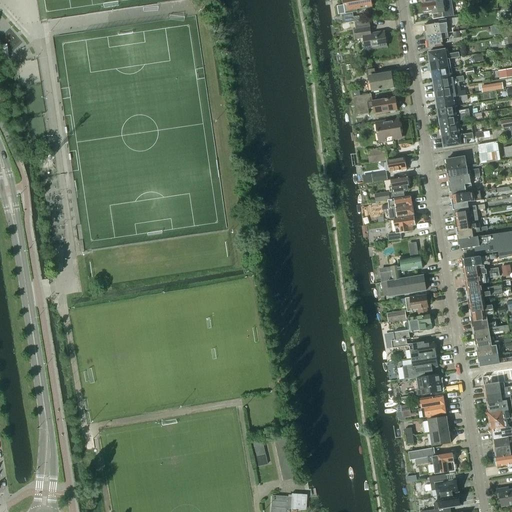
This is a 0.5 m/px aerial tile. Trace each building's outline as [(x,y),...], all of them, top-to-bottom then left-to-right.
[(342,14),(343,19),(344,23),(354,22),(358,21),(360,20),(359,16),(354,17),(353,13),(357,12),(357,9),(372,7),(371,1),(372,1),(372,0),(342,0),(345,13),(342,14)] [(441,0),(421,3),(423,13),(431,11),(433,19),(452,16),(449,0),(441,0)] [(354,22),(356,30),(357,39),(364,38),(366,50),(387,46),(384,31),(371,34),(368,19),(360,20),(358,21),(354,22)] [(439,22),(424,25),(426,36),(447,33),(452,32),(451,26),(451,22),(447,23),(446,20),(446,19),(438,20),(439,22)] [(447,33),(426,36),(428,48),(442,45),(441,38),(448,38),(447,33)] [(428,52),(430,62),(449,59),(454,58),(460,57),(459,52),(446,54),(445,49),(428,52)] [(430,62),(431,72),(449,69),(448,64),(450,64),(449,59),(430,62)] [(431,72),(433,81),(452,78),(451,68),(449,69),(431,72)] [(511,68),(502,71),(503,79),(511,77),(511,68)] [(371,80),(373,91),(394,88),(391,73),(376,75),(375,69),(367,70),(368,81),(371,80)] [(433,81),(434,91),(454,88),(453,83),(464,81),(464,76),(455,77),(452,78),(433,81)] [(501,85),(480,88),(481,94),(501,91),(501,85)] [(459,87),(454,88),(434,91),(436,100),(455,97),(464,95),(464,91),(460,92),(459,87)] [(353,97),(354,105),(372,102),(371,94),(360,96),(360,91),(352,92),(353,97)] [(436,100),(437,109),(455,106),(454,102),(456,102),(455,97),(436,100)] [(372,102),(354,105),(356,116),(369,113),(368,109),(374,108),(375,114),(397,110),(395,98),(372,102)] [(437,109),(439,119),(458,116),(469,114),(468,109),(458,111),(457,106),(455,106),(437,109)] [(439,119),(440,128),(458,126),(457,121),(459,121),(470,119),(469,114),(458,116),(439,119)] [(379,141),(385,140),(386,143),(394,142),(394,139),(402,137),(399,120),(376,123),(377,132),(377,133),(378,133),(379,141)] [(440,128),(442,138),(461,135),(461,130),(459,130),(458,126),(440,128)] [(461,135),(442,138),(444,148),(467,144),(466,139),(473,138),(472,133),(461,135)] [(477,147),(480,163),(500,160),(498,144),(477,147)] [(368,151),(370,163),(387,160),(385,148),(368,151)] [(388,160),(390,172),(406,169),(404,157),(388,160)] [(445,164),(446,169),(466,166),(465,157),(446,160),(446,164),(445,164)] [(448,175),(449,178),(479,173),(478,169),(467,170),(466,166),(446,169),(447,175),(448,175)] [(373,182),(387,180),(386,172),(371,175),(373,182)] [(448,181),(449,187),(471,183),(470,179),(480,177),(479,173),(449,178),(449,181),(448,181)] [(408,187),(409,186),(408,177),(390,179),(393,193),(394,197),(404,196),(404,192),(407,191),(408,190),(408,187)] [(472,188),(471,183),(449,187),(450,193),(451,192),(452,196),(473,192),(472,188)] [(376,202),(388,200),(390,200),(388,192),(375,194),(376,202)] [(451,199),(452,205),(467,202),(481,200),(480,192),(473,193),(473,192),(452,196),(452,199),(451,199)] [(382,206),(382,210),(388,209),(412,205),(411,196),(390,200),(388,200),(389,205),(382,206)] [(454,210),(455,213),(476,210),(485,208),(484,204),(475,205),(468,207),(467,202),(452,205),(453,210),(454,210)] [(390,218),(398,217),(414,215),(412,205),(388,209),(390,218)] [(454,217),(455,222),(478,219),(476,210),(455,213),(455,217),(454,217)] [(413,231),(413,226),(415,225),(414,217),(394,220),(396,231),(387,232),(388,239),(401,237),(401,233),(413,231)] [(457,228),(457,231),(479,228),(478,219),(455,222),(456,228),(457,228)] [(457,235),(458,240),(478,237),(473,237),(472,233),(480,232),(479,228),(457,231),(458,235),(457,235)] [(511,231),(478,237),(458,240),(458,246),(460,245),(460,249),(475,247),(476,255),(498,252),(498,253),(511,250),(511,231)] [(511,256),(511,250),(498,253),(499,259),(511,256)] [(481,256),(462,259),(463,263),(462,263),(462,269),(482,266),(483,265),(482,260),(488,259),(488,261),(497,259),(496,254),(481,257),(481,256)] [(391,272),(380,273),(382,283),(388,282),(401,279),(400,272),(406,271),(422,268),(420,256),(398,260),(399,266),(391,268),(391,272)] [(465,274),(465,278),(493,273),(498,272),(498,268),(493,269),(483,270),(482,266),(462,269),(463,274),(465,274)] [(465,281),(465,286),(481,284),(488,283),(488,278),(494,277),(499,276),(498,272),(493,273),(465,278),(466,281),(465,281)] [(401,279),(388,282),(390,296),(426,291),(423,276),(401,279)] [(467,292),(468,295),(501,290),(501,286),(482,289),(481,284),(465,286),(466,292),(467,292)] [(467,299),(468,304),(484,302),(483,297),(502,294),(501,290),(468,295),(469,299),(467,299)] [(429,307),(427,295),(406,299),(408,312),(418,310),(418,309),(420,317),(428,315),(427,307),(429,307)] [(471,310),(471,313),(493,309),(492,305),(485,306),(484,302),(468,304),(469,310),(471,310)] [(470,317),(471,322),(487,319),(486,315),(493,314),(493,309),(471,313),(472,317),(470,317)] [(387,314),(388,322),(406,319),(405,311),(387,314)] [(411,332),(411,333),(432,329),(431,322),(433,321),(432,317),(430,317),(430,315),(408,319),(410,330),(411,332)] [(473,327),(474,331),(496,327),(496,323),(488,324),(487,319),(471,322),(472,328),(473,327)] [(473,334),(474,340),(490,337),(489,333),(509,329),(508,325),(496,327),(474,331),(475,334),(473,334)] [(390,333),(391,342),(406,340),(406,339),(410,338),(409,333),(411,332),(410,330),(390,333)] [(476,345),(477,348),(499,345),(498,341),(491,342),(490,337),(474,340),(475,345),(476,345)] [(406,340),(391,342),(392,348),(407,346),(406,340)] [(409,345),(411,359),(436,355),(434,343),(424,345),(424,342),(409,345)] [(476,352),(477,358),(497,354),(497,349),(499,349),(499,345),(477,348),(478,352),(476,352)] [(497,354),(477,358),(478,363),(479,363),(480,367),(499,364),(511,361),(511,357),(499,360),(498,354),(497,354)] [(402,367),(405,380),(416,378),(417,378),(424,377),(424,373),(432,371),(431,367),(438,366),(436,355),(411,359),(413,366),(402,367)] [(483,386),(484,386),(504,383),(503,379),(509,378),(508,373),(482,377),(483,386)] [(416,390),(417,396),(431,394),(430,388),(441,386),(441,381),(442,378),(440,376),(439,374),(424,377),(417,378),(417,380),(416,381),(417,388),(419,389),(419,390),(416,390)] [(484,386),(485,395),(511,390),(511,386),(505,388),(504,383),(484,386)] [(511,390),(485,395),(486,404),(508,401),(507,396),(511,395),(511,390)] [(420,399),(421,409),(444,405),(443,396),(420,399)] [(486,410),(487,413),(511,409),(511,404),(511,405),(511,400),(508,401),(486,404),(487,410),(486,410)] [(430,417),(446,414),(444,405),(421,409),(423,418),(430,417)] [(487,416),(488,422),(511,418),(511,409),(487,413),(487,416)] [(428,420),(430,433),(448,430),(446,417),(428,420)] [(489,428),(489,431),(511,427),(511,418),(488,422),(489,428)] [(491,434),(492,440),(511,436),(511,427),(489,431),(490,434),(491,434)] [(448,430),(430,433),(432,446),(451,443),(448,430)] [(273,437),(282,481),(295,478),(286,435),(273,437)] [(511,436),(492,440),(494,448),(511,445),(511,436)] [(262,441),(250,444),(254,467),(267,465),(262,441)] [(511,445),(494,448),(495,458),(511,454),(511,445)] [(415,459),(416,465),(433,462),(435,474),(455,471),(452,454),(435,456),(434,448),(408,452),(410,460),(415,459)] [(511,454),(495,458),(496,466),(508,465),(509,467),(511,466),(511,454)] [(429,477),(432,491),(436,490),(437,496),(459,493),(458,488),(459,487),(458,483),(457,481),(456,480),(443,482),(441,475),(429,477)] [(500,493),(502,506),(511,504),(511,489),(509,490),(508,488),(497,490),(498,493),(500,493)] [(271,496),(270,511),(288,511),(289,509),(305,510),(306,498),(306,494),(305,494),(291,493),(291,497),(271,496)] [(447,511),(447,508),(461,506),(460,504),(462,503),(461,499),(459,498),(459,493),(437,496),(438,503),(434,503),(435,510),(421,511),(447,511)]
